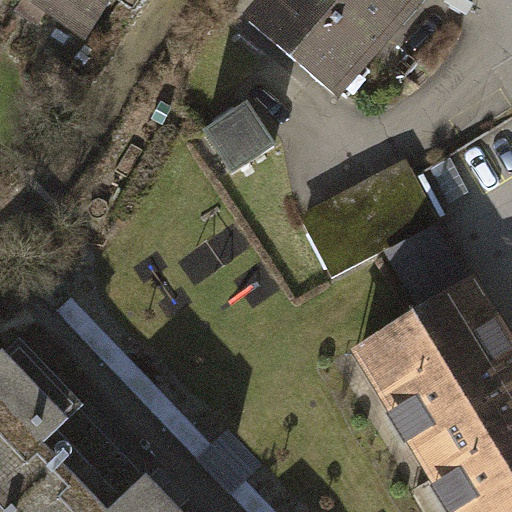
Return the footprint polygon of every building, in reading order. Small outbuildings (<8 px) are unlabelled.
[(18,0),(86,43),(115,0),(114,0),(18,0)] [(436,0),(270,0),(250,24),(346,105),(436,0)] [(207,137),(236,180),(279,151),(250,109),(207,137)] [(453,162),(433,172),(451,204),(470,193),(453,162)] [(409,164),(304,219),(336,279),(387,253),(441,224),(409,164)] [(387,253),(426,323),(477,292),(441,224),(387,253)] [(426,323),(362,362),(453,511),(511,511),(511,349),(477,292),(426,323)] [(0,370),(0,511),(173,511),(149,489),(122,511),(100,511),(50,458),(88,418),(22,350),(0,370)]
